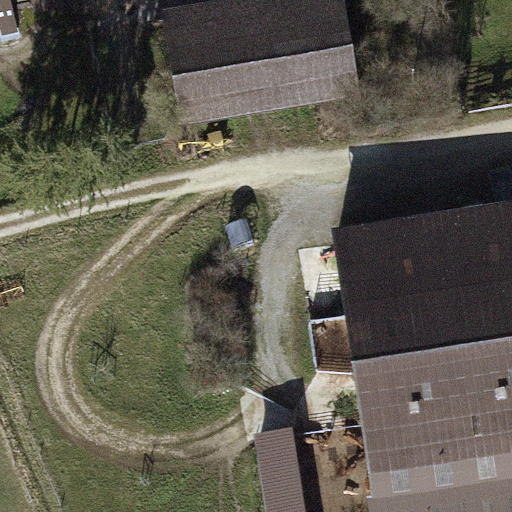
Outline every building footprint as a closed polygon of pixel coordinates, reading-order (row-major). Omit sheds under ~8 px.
[(0,0),(0,17),(80,0),(0,0)] [(354,0),(267,0),(171,18),(191,131),(372,98),(354,0)] [(511,192),(343,214),(380,506),(511,489),(511,192)] [(312,511),(299,429),(260,435),(272,511),(312,511)] [(335,511),(332,429),(311,430),(314,511),(335,511)]
